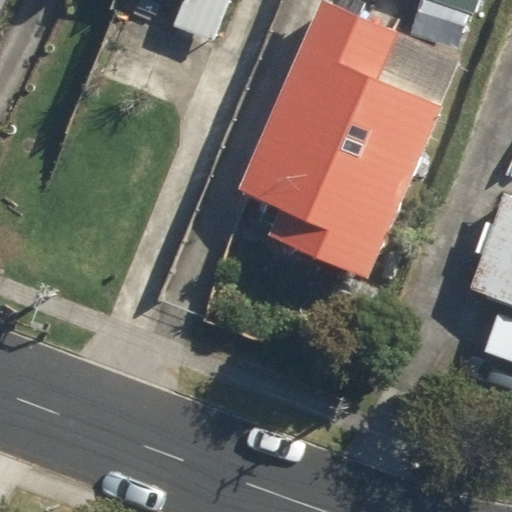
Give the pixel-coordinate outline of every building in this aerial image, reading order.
[(0,0),(0,16),(8,0),(0,0)] [(234,0),(173,0),(182,3),(171,32),(215,50),(234,0)] [(476,0),(383,0),(375,23),(457,53),(476,0)] [(278,217),(267,243),(365,284),(456,66),(318,9),(238,201),(278,217)] [(511,197),(504,194),(468,293),(511,309),(511,197)] [(511,316),(499,312),(483,360),(511,369),(511,316)]
